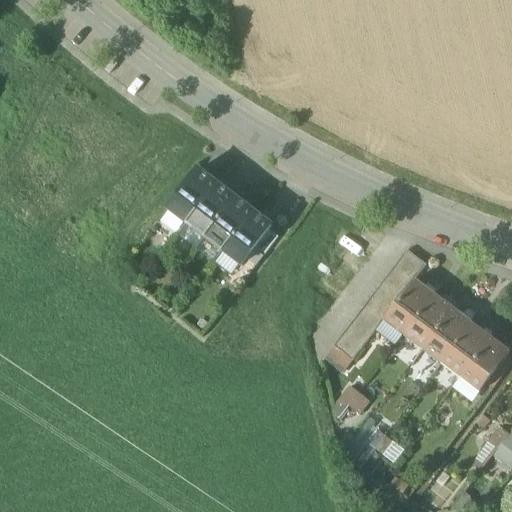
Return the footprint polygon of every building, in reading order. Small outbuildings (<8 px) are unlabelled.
[(197,171),(167,211),(186,225),(216,185),(197,171)] [(216,185),(186,225),(204,239),(234,199),(216,185)] [(234,199),(204,239),(222,253),(253,213),(234,199)] [(271,228),(253,213),(222,253),(241,267),(254,250),(269,231),(271,228)] [(269,231),(254,250),(264,257),(278,238),(269,231)] [(426,267),(407,252),(400,262),(419,276),(426,267)] [(419,276),(400,262),(392,271),(411,286),(414,282),(419,276)] [(411,286),(392,271),(385,281),(404,295),(411,286)] [(404,295),(385,281),(378,290),(397,305),(404,295)] [(434,297),(414,282),(404,295),(397,305),(389,314),(384,321),(404,336),(434,297)] [(397,305),(378,290),(370,300),(389,314),(397,305)] [(434,297),(404,336),(423,350),(453,311),(434,297)] [(389,314),(370,300),(363,309),(382,324),(384,321),(389,314)] [(382,324),(363,309),(356,319),(375,333),(382,324)] [(453,311),(423,350),(441,365),(471,325),(453,311)] [(375,333),(356,319),(349,328),(368,343),(375,333)] [(471,325),(441,365),(460,379),(490,340),(471,325)] [(368,343),(349,328),(341,338),(360,352),(368,343)] [(360,352),(341,338),(334,347),(353,362),(360,352)] [(490,340),(460,379),(479,393),(509,354),(490,340)] [(337,403),(357,421),(373,402),(353,384),(337,403)] [(488,422),(483,417),(476,424),(482,429),(488,422)] [(508,437),(499,430),(490,442),(476,462),(476,469),(481,473),(494,456),(508,437)] [(511,438),(509,436),(508,437),(494,456),(502,462),(511,448),(511,438)] [(376,450),(368,444),(352,465),(360,471),(376,450)] [(462,497),(451,511),(458,511),(472,509),(470,499),(462,497)]
